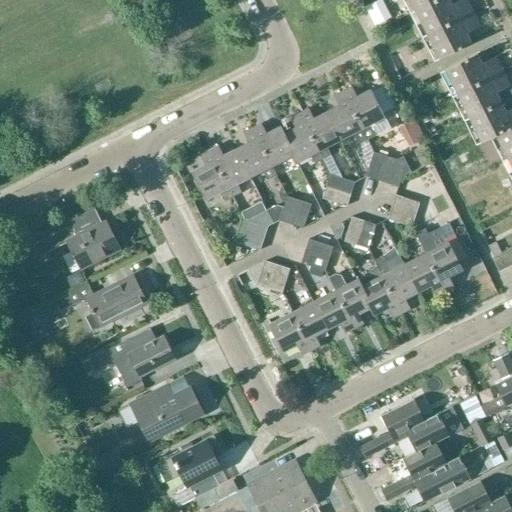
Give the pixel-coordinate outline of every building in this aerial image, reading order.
[(407,0),(414,13),(438,0),(407,0)] [(447,0),(438,0),(414,13),(426,37),(471,14),(465,0),(451,7),(447,0)] [(385,10),(373,16),(379,27),(391,21),(385,10)] [(471,14),(426,37),(439,62),(470,45),(465,35),(479,28),(471,14)] [(443,73),(455,97),(501,73),(494,59),(480,65),(476,56),(443,73)] [(455,97),(468,121),(500,105),(495,95),(509,88),(501,73),(455,97)] [(341,95),(365,141),(375,136),(371,127),(382,121),(368,93),(355,100),(350,90),(341,95)] [(325,115),(339,143),(353,136),(356,142),(360,143),(365,141),(341,95),(333,99),(338,109),(325,115)] [(511,128),(511,110),(505,114),(500,105),(468,121),(480,145),(495,138),(494,137),(511,128)] [(308,112),(298,117),(321,160),(330,155),(327,149),(339,143),(325,115),(313,121),(308,112)] [(403,116),(389,122),(399,144),(413,138),(403,116)] [(294,130),(282,137),(281,137),(291,156),(295,166),(311,158),(314,164),(321,160),(298,117),(289,121),(294,130)] [(260,127),(251,132),(269,167),(271,166),(291,156),(281,137),(282,137),(279,130),(265,137),(260,127)] [(511,128),(494,137),(495,138),(507,161),(511,158),(511,128)] [(247,146),(234,152),(249,180),(263,173),(267,180),(274,176),(276,175),(271,166),(269,167),(251,132),(242,136),(247,146)] [(208,154),(230,198),(241,193),(238,186),(249,180),(234,152),(222,159),(217,149),(208,154)] [(230,198),(208,154),(199,158),(204,168),(191,174),(196,184),(193,186),(199,198),(202,196),(205,203),(220,195),(224,201),(230,198)] [(365,179),(377,183),(385,159),(373,155),(365,179)] [(385,159),(377,183),(389,187),(392,177),(397,163),(394,162),(385,159)] [(397,163),(392,177),(400,180),(410,175),(402,159),(394,162),(397,163)] [(450,160),(444,163),(449,171),(455,167),(450,160)] [(325,189),(349,197),(353,185),(329,177),(325,189)] [(349,197),(325,189),(321,201),(345,209),(349,197)] [(390,210),(414,218),(418,206),(394,198),(390,210)] [(286,200),(278,223),(290,227),(298,203),(286,200)] [(298,203),(290,227),(302,231),(310,207),(298,203)] [(414,218),(390,210),(386,222),(410,229),(414,218)] [(239,233),(262,241),(266,229),(272,226),(264,211),(244,222),(242,222),(239,233)] [(343,244),(355,247),(362,224),(351,220),(343,244)] [(67,243),(80,269),(119,250),(105,222),(73,238),(68,227),(32,245),(39,258),(67,243)] [(425,228),(415,234),(426,255),(424,256),(443,294),(452,290),(447,280),(460,273),(454,262),(463,257),(446,223),(427,233),(425,228)] [(343,224),(331,230),(337,241),(343,238),(345,230),(343,224)] [(362,224),(355,247),(367,251),(374,228),(362,224)] [(262,241),(239,233),(235,245),(258,253),(262,241)] [(303,254),(327,262),(331,250),(307,242),(303,254)] [(327,262),(303,254),(299,266),(323,274),(327,262)] [(417,295),(396,256),(386,261),(383,255),(373,260),(376,267),(375,267),(400,316),(409,312),(404,302),(417,295)] [(443,294),(424,256),(404,266),(398,255),(396,256),(417,295),(430,288),(435,298),(443,294)] [(256,288),(264,264),(246,273),(254,289),(256,288)] [(256,288),(268,291),(276,268),(264,264),(256,288)] [(369,310),(369,311),(372,318),(386,311),(391,321),(400,316),(375,267),(368,271),(373,282),(360,289),(359,290),(369,310)] [(276,268),(268,291),(280,295),(287,272),(276,268)] [(335,292),(333,293),(353,331),(362,326),(357,317),(369,311),(369,310),(359,290),(360,289),(356,281),(346,286),(341,275),(335,274),(327,278),(335,292)] [(85,300),(99,328),(146,304),(131,276),(92,295),(87,286),(58,300),(64,311),(85,300)] [(312,304),(326,332),(339,326),(344,335),(353,331),(333,293),(312,304)] [(312,304),(290,315),(309,353),(319,348),(314,339),(326,332),(312,304)] [(309,353),(290,315),(268,327),(271,332),(268,333),(275,346),(277,344),(282,354),(296,348),(301,357),(309,353)] [(140,377),(174,360),(162,337),(155,341),(149,329),(102,353),(102,352),(88,359),(94,372),(108,365),(109,366),(114,363),(126,387),(141,380),(140,377)] [(511,363),(507,354),(493,361),(498,371),(511,364),(511,363)] [(505,408),(509,406),(511,404),(511,376),(494,386),(499,396),(479,407),(485,418),(505,408)] [(131,407),(119,413),(126,429),(138,423),(148,442),(202,415),(188,388),(171,397),(166,387),(129,405),(131,407)] [(424,422),(423,421),(412,400),(379,417),(388,433),(358,448),(364,460),(402,441),(399,435),(424,422)] [(424,422),(399,435),(402,441),(407,438),(415,453),(415,454),(435,443),(435,444),(448,438),(448,437),(463,429),(451,407),(436,415),(423,421),(424,422)] [(475,437),(486,431),(480,421),(470,426),(475,437)] [(491,442),(486,431),(475,437),(481,448),(491,442)] [(511,443),(508,434),(497,440),(502,451),(511,446),(511,443)] [(181,452),(155,465),(165,484),(181,476),(186,487),(175,493),(176,494),(172,496),(177,507),(193,500),(194,499),(200,496),(219,487),(206,461),(221,453),(212,436),(191,447),(189,443),(179,448),(181,452)] [(415,454),(415,453),(401,460),(409,476),(380,491),(386,503),(418,487),(423,484),(420,478),(445,465),(445,464),(435,444),(435,443),(415,454)] [(487,448),(496,466),(503,462),(494,444),(487,448)] [(95,461),(104,478),(120,469),(112,452),(95,461)] [(423,484),(418,487),(420,490),(417,491),(423,504),(469,480),(488,470),(483,459),(464,469),(458,458),(445,464),(445,465),(420,478),(423,484)] [(249,485),(262,511),(293,511),(314,502),(293,462),(249,485)] [(200,496),(194,499),(200,510),(237,491),(231,480),(219,487),(200,496)] [(475,511),(490,504),(479,483),(446,500),(451,511),(475,511)] [(475,511),(511,511),(511,510),(510,511),(503,497),(490,504),(475,511)]
